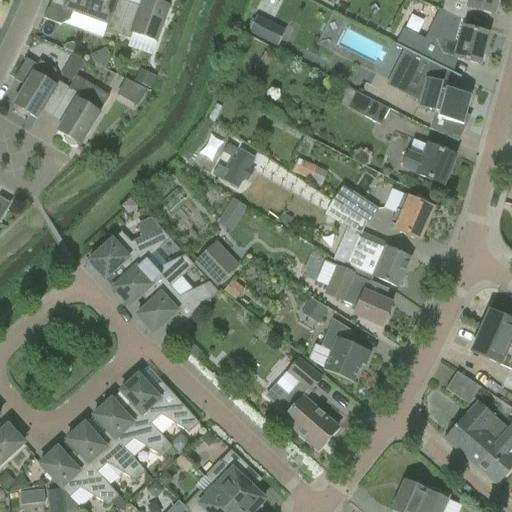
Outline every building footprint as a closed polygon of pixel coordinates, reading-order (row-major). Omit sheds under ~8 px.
[(52,0),(49,10),(47,10),(43,20),(60,26),(68,22),(72,13),(85,18),(91,0),(52,0)] [(91,0),(85,18),(107,26),(105,32),(117,36),(127,10),(115,6),(117,0),(91,0)] [(127,10),(117,36),(130,41),(132,35),(156,43),(162,26),(163,27),(167,16),(166,15),(168,9),(167,8),(168,7),(167,6),(165,3),(163,0),(161,0),(153,0),(152,1),(151,1),(151,2),(144,0),(143,0),(138,14),(127,10)] [(496,0),(469,0),(467,9),(493,16),(496,0)] [(438,13),(427,34),(424,40),(403,29),(395,45),(436,66),(440,53),(454,57),(454,59),(479,66),(488,35),(462,28),(463,25),(438,13)] [(282,31),(257,18),(248,34),(274,47),(282,31)] [(76,46),(71,44),(65,46),(63,50),(72,54),(76,46)] [(84,62),(72,56),(68,63),(80,69),(84,62)] [(424,112),(423,115),(437,119),(437,120),(463,127),(471,98),(453,93),(457,80),(418,60),(404,89),(421,96),(417,110),(424,112)] [(25,87),(25,88),(23,90),(17,100),(17,101),(14,107),(15,107),(14,109),(15,113),(18,116),(21,118),(25,118),(28,117),(29,118),(30,116),(36,120),(44,107),(55,113),(69,89),(58,83),(51,79),(55,72),(40,63),(37,67),(26,61),(14,80),(25,87)] [(139,71),(134,82),(150,90),(155,79),(139,71)] [(136,105),(144,89),(123,79),(115,95),(136,105)] [(89,130),(99,115),(105,105),(104,101),(85,90),(81,96),(69,89),(55,113),(65,120),(57,133),(64,137),(63,138),(64,139),(64,142),(67,145),(70,147),(74,148),(77,147),(78,147),(79,146),(80,147),(83,141),(84,141),(90,131),(89,130)] [(380,126),(388,110),(355,93),(347,109),(380,126)] [(208,121),(214,124),(222,109),(215,106),(208,121)] [(416,176),(443,187),(455,158),(428,147),(413,141),(408,154),(407,154),(402,168),(416,174),(416,176)] [(232,160),(237,151),(227,145),(222,154),(232,160)] [(255,172),(251,170),(257,160),(242,152),(236,162),(232,160),(227,169),(231,172),(225,182),(240,190),(245,180),(249,183),(255,172)] [(291,173),(310,181),(316,168),(297,160),(291,173)] [(333,202),(366,223),(368,225),(377,210),(343,188),(333,202)] [(394,232),(419,243),(433,210),(409,199),(402,214),(396,211),(390,225),(396,227),(394,232)] [(241,217),(246,209),(233,200),(227,209),(241,217)] [(360,235),(366,223),(333,202),(325,218),(358,236),(358,234),(360,235)] [(127,277),(167,239),(159,230),(141,239),(130,244),(121,234),(88,263),(104,281),(119,268),(127,277)] [(358,234),(358,236),(345,266),(397,289),(399,284),(401,284),(403,279),(403,277),(410,260),(386,250),(388,247),(360,235),(358,234)] [(143,295),(151,304),(192,267),(184,258),(155,272),(146,262),(169,241),(167,239),(127,277),(112,290),(128,308),(143,295)] [(218,289),(241,268),(219,244),(196,265),(218,289)] [(353,316),(381,328),(391,306),(364,294),(369,283),(353,277),(354,274),(335,266),(323,295),(340,303),(340,302),(356,309),(353,316)] [(177,331),(217,295),(209,285),(180,299),(170,289),(193,268),(192,267),(151,304),(136,317),(153,335),(168,321),(177,331)] [(232,281),(223,292),(234,302),(243,291),(232,281)] [(311,300),(305,310),(321,321),(328,311),(311,300)] [(511,322),(489,312),(478,337),(471,354),(470,356),(472,356),(473,355),(500,367),(509,346),(511,347),(511,322)] [(355,334),(332,320),(320,348),(315,346),(308,360),(323,369),(322,372),(353,385),(361,366),(365,367),(370,354),(350,346),(355,334)] [(183,351),(196,362),(202,355),(189,343),(183,351)] [(280,419),(315,450),(317,452),(338,430),(304,400),(321,379),(299,360),(286,374),(298,384),(287,397),(275,386),(265,397),(275,406),(275,407),(284,415),(280,419)] [(480,389),(461,377),(457,374),(445,391),(469,406),(480,389)] [(123,391),(136,406),(152,424),(160,417),(188,434),(199,424),(161,383),(151,392),(138,377),(123,391)] [(123,451),(124,450),(133,441),(162,458),(172,449),(151,425),(152,424),(136,406),(124,416),(111,401),(93,418),(107,433),(123,451)] [(496,420),(477,403),(466,416),(465,416),(443,440),(475,468),(496,443),(495,443),(507,430),(496,420)] [(511,424),(507,430),(495,443),(496,443),(475,468),(496,487),(497,486),(511,469),(511,457),(507,454),(511,448),(511,424)] [(123,451),(107,433),(98,441),(84,426),(66,442),(80,457),(107,487),(108,487),(122,475),(135,482),(145,473),(124,450),(123,451)] [(0,466),(23,445),(7,427),(0,433),(0,466)] [(210,446),(211,446),(216,441),(209,434),(201,441),(206,446),(210,446)] [(181,435),(170,445),(180,456),(191,446),(181,435)] [(107,487),(80,457),(71,465),(57,450),(39,466),(70,499),(79,490),(108,506),(110,504),(118,498),(108,487),(107,487)] [(205,479),(216,489),(240,511),(258,511),(262,508),(260,505),(264,501),(248,487),(257,477),(230,452),(205,479)] [(165,472),(156,481),(164,489),(173,481),(165,472)] [(13,485),(3,476),(0,478),(0,485),(6,492),(13,485)] [(147,476),(143,480),(143,485),(146,488),(153,483),(147,476)] [(9,493),(29,489),(21,477),(9,493)] [(146,491),(156,500),(164,491),(155,482),(146,491)] [(442,511),(449,497),(416,482),(414,488),(404,483),(391,511),(442,511)] [(187,511),(240,511),(216,489),(207,499),(199,492),(184,508),(187,511)] [(48,493),(49,511),(52,511),(64,511),(62,497),(62,491),(48,493)] [(33,493),(34,505),(45,504),(43,492),(33,493)] [(118,498),(110,504),(116,511),(120,511),(126,507),(118,498)] [(457,511),(460,506),(448,501),(443,511),(457,511)] [(187,511),(184,508),(178,503),(169,511),(187,511)]
